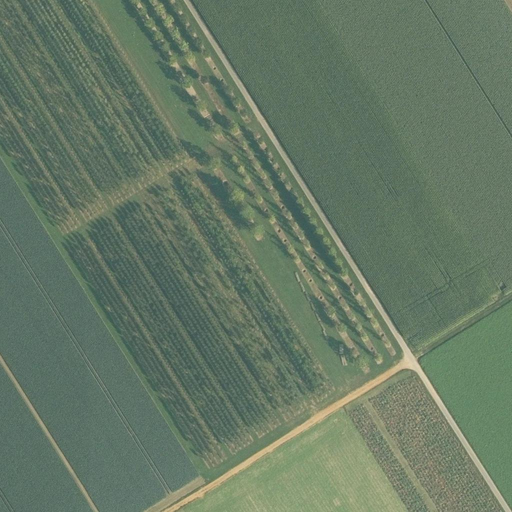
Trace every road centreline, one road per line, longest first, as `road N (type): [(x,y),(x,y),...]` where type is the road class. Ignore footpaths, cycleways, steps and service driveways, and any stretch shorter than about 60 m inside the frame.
road 1 (track): [(186,0),(412,359)]
road 2 (track): [(170,511),(412,359)]
road 3 (track): [(412,359),(508,511)]
